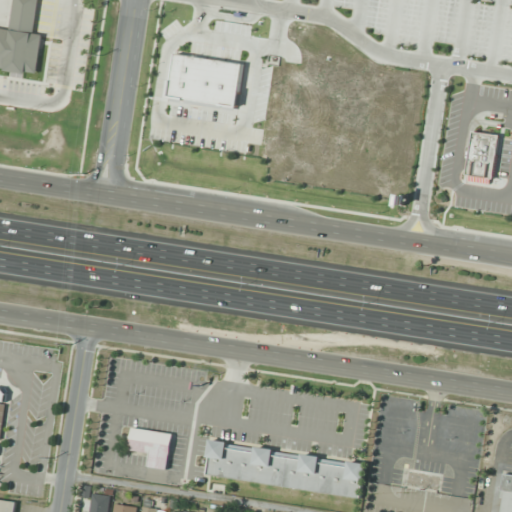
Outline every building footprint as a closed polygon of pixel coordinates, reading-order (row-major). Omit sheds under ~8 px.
[(14,0),(39,0),(34,34),(43,35),(37,74),(27,72),(27,75),(5,72),(6,69),(0,68),(0,27),(10,29),(14,0)] [(168,51),(238,61),(231,103),(163,93),(168,51)] [(473,128),(500,132),(493,178),(490,178),(490,183),(467,180),(468,175),(466,174),(473,128)] [(130,450),(151,453),(149,467),(170,470),(175,434),(133,427),(130,450)] [(364,497),(369,462),(212,441),(207,476),(364,497)] [(443,475),(409,472),(407,486),(442,489),(443,475)] [(502,511),(511,511),(511,474),(507,474),(502,511)] [(109,511),(112,496),(94,493),(91,511),(109,511)] [(0,511),(17,511),(19,501),(0,498),(0,511)]
